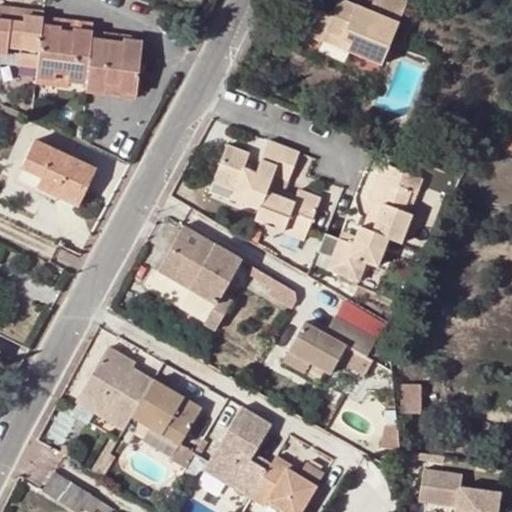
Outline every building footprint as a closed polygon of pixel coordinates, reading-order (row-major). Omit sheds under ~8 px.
[(334,17),(308,7),(298,33),(324,43),(327,36),(352,46),(348,53),(384,67),(410,0),(375,0),(370,13),(340,1),(334,17)] [(10,47),(24,48),(23,62),(40,64),(45,16),(27,14),(26,23),(13,22),(15,5),(0,3),(0,51),(10,53),(10,47)] [(45,14),(46,9),(15,5),(13,22),(26,23),(27,14),(45,16),(45,14)] [(71,78),(89,80),(95,26),(95,20),(45,14),(45,16),(40,64),(38,75),(59,76),(59,68),(71,69),(71,78)] [(95,26),(89,80),(88,86),(139,91),(143,59),(141,59),(144,32),(95,26)] [(352,46),(327,36),(324,43),(348,53),(352,46)] [(0,51),(0,59),(23,62),(24,48),(10,47),(10,53),(0,51)] [(38,81),(70,85),(71,78),(71,69),(59,68),(59,76),(38,75),(38,81)] [(79,206),(97,167),(36,139),(22,169),(41,178),(37,186),(79,206)] [(283,200),(285,193),(271,188),(275,177),(289,183),(300,156),(269,143),(259,170),(257,174),(245,169),(247,165),(251,155),(229,147),(214,184),(235,193),(232,201),(260,212),(256,222),(285,233),(289,225),(309,233),(323,201),(301,192),(298,199),(296,204),(283,200)] [(257,174),(259,170),(247,165),(245,169),(257,174)] [(401,245),(413,217),(409,215),(404,213),(414,191),(418,193),(423,180),(385,165),(371,200),(375,201),(385,205),(379,218),(370,215),(364,229),(360,228),(357,236),(354,244),(341,239),(327,232),(319,253),(332,258),(327,270),(359,283),(367,264),(378,268),(390,240),(401,245)] [(37,186),(41,178),(22,169),(18,178),(37,186)] [(285,193),(289,183),(275,177),(271,188),(285,193)] [(409,215),(418,193),(414,191),(404,213),(409,215)] [(434,192),(430,204),(439,207),(444,195),(434,192)] [(283,200),(296,204),(298,199),(285,193),(283,200)] [(442,210),(447,196),(444,195),(439,207),(442,210)] [(375,201),(370,215),(379,218),(385,205),(375,201)] [(309,233),(289,225),(285,233),(306,241),(309,233)] [(243,262),(184,229),(159,273),(217,305),(205,325),(218,333),(234,303),(224,297),(243,262)] [(263,234),(253,230),(248,242),(258,248),(263,234)] [(357,236),(344,231),(341,239),(354,244),(357,236)] [(377,342),(383,345),(393,328),(353,305),(343,323),(377,342)] [(337,319),(327,337),(333,340),(343,323),(337,319)] [(359,357),(367,361),(377,342),(343,323),(333,340),(327,337),(306,325),(290,352),(312,364),(332,375),(339,363),(352,370),(359,357)] [(373,365),(383,345),(377,342),(367,361),(373,365)] [(133,419),(177,446),(178,444),(199,409),(134,369),(137,364),(110,348),(82,394),(101,406),(97,413),(126,430),(133,419)] [(306,375),(312,364),(290,352),(284,363),(306,375)] [(366,378),(373,365),(367,361),(359,357),(352,370),(366,378)] [(420,413),(420,384),(401,384),(401,412),(420,413)] [(206,470),(253,498),(270,471),(253,460),(256,454),(274,426),(243,409),(206,470)] [(380,423),(376,444),(388,445),(388,424),(380,423)] [(118,446),(111,442),(93,472),(100,476),(112,455),(118,446)] [(178,444),(177,446),(169,459),(182,467),(191,451),(178,444)] [(256,454),(253,460),(270,471),(274,464),(256,454)] [(112,455),(100,476),(106,480),(118,459),(112,455)] [(270,471),(253,498),(267,506),(269,502),(285,511),(302,511),(327,474),(310,464),(305,472),(301,478),(290,471),(293,465),(279,457),(274,464),(270,471)] [(305,472),(293,465),(290,471),(301,478),(305,472)] [(462,473),(423,468),(418,501),(454,506),(453,511),(495,511),(498,491),(460,485),(462,473)] [(100,498),(53,470),(41,489),(77,511),(81,507),(89,511),(92,511),(96,505),(100,498)] [(111,505),(100,498),(96,505),(107,511),(111,505)]
